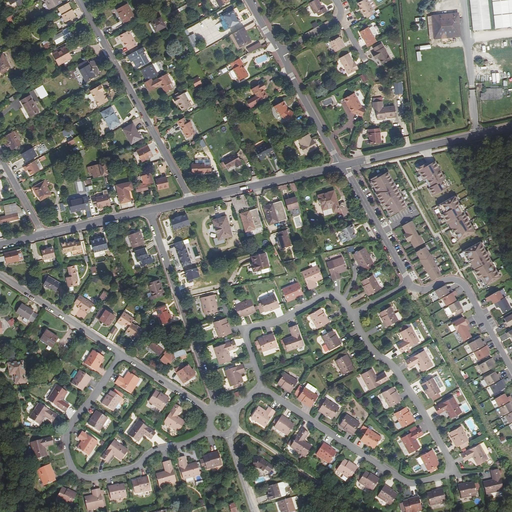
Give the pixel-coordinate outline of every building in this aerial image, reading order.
[(45,0),(48,5),(47,6),(49,10),(61,3),(59,0),(45,0)] [(214,0),(219,8),(229,3),(227,0),(214,0)] [(318,0),(315,0),(308,4),(314,14),(317,13),(319,16),(327,11),(326,9),(324,10),(318,0)] [(364,10),(366,15),(367,14),(369,18),(370,17),(374,15),(375,14),(373,10),(378,8),(373,0),(364,0),(359,3),(362,7),(364,10)] [(487,0),(469,0),(473,31),(491,29),(490,24),(487,0)] [(511,0),(492,0),(496,29),(511,27),(511,0)] [(75,16),(67,3),(58,8),(66,22),(75,16)] [(135,17),(127,3),(116,9),(124,23),(135,17)] [(236,15),(233,10),(222,16),(226,24),(224,26),(227,31),(229,29),(240,23),(238,19),(237,19),(235,15),(236,15)] [(455,31),(460,30),(458,16),(452,17),(451,14),(432,16),(434,39),(456,37),(455,31)] [(165,27),(161,18),(151,24),(155,32),(165,27)] [(360,32),(368,47),(376,42),(371,35),(376,32),(372,26),(368,28),(368,27),(360,32)] [(67,28),(62,30),(63,32),(53,37),(57,44),(67,38),(71,35),(67,28)] [(243,28),(232,34),(240,47),(250,42),(243,28)] [(127,47),(129,50),(137,45),(129,31),(119,36),(126,48),(127,47)] [(191,46),(195,43),(190,35),(186,38),(191,46)] [(335,52),(344,47),(339,37),(330,42),(335,52)] [(249,54),(261,47),(259,43),(247,50),(249,54)] [(378,58),(382,64),(390,60),(381,44),(373,48),(375,52),(372,54),(375,59),(378,58)] [(71,58),(65,48),(61,50),(60,49),(57,51),(58,52),(54,54),(59,64),(71,58)] [(127,56),(128,57),(143,48),(142,48),(127,56)] [(143,48),(128,57),(130,60),(132,59),(133,61),(137,69),(147,63),(142,53),(144,52),(143,48)] [(348,54),(339,59),(348,75),(358,69),(355,64),(354,65),(353,63),(348,54)] [(243,65),(239,59),(230,64),(233,70),(230,71),(230,73),(233,78),(234,79),(237,77),(239,81),(247,76),(244,70),(243,70),(242,69),(241,66),(243,65)] [(79,70),(86,82),(96,77),(94,74),(94,73),(91,68),(89,65),(88,65),(86,61),(77,65),(80,70),(79,70)] [(141,70),(147,82),(151,80),(157,76),(156,73),(159,71),(155,63),(141,70)] [(363,82),(368,79),(365,73),(360,75),(363,82)] [(162,86),(161,87),(165,93),(173,88),(165,75),(154,81),(157,85),(161,83),(162,86)] [(147,82),(145,83),(148,88),(154,85),(152,82),(151,80),(147,82)] [(154,85),(148,88),(149,91),(160,85),(161,87),(162,86),(161,83),(157,85),(154,81),(152,82),(154,85)] [(401,81),(394,82),(395,95),(402,94),(401,81)] [(262,84),(253,88),(256,93),(255,93),(257,96),(247,102),(250,107),(268,97),(265,93),(264,93),(262,90),(264,88),(262,84)] [(108,101),(105,95),(104,96),(102,92),(103,92),(104,91),(101,85),(90,91),(98,107),(108,101)] [(46,92),(43,86),(36,89),(40,96),(46,92)] [(481,99),(501,99),(501,89),(484,90),(484,94),(481,94),(481,99)] [(183,94),(177,98),(175,99),(177,104),(179,103),(183,111),(192,106),(185,93),(183,94)] [(352,113),(362,116),(365,108),(362,107),(354,93),(344,99),(352,113)] [(42,110),(33,94),(24,99),(33,115),(42,110)] [(395,107),(388,108),(387,109),(383,110),(383,108),(382,101),(373,102),(374,111),(376,111),(377,120),(385,120),(385,119),(385,118),(387,117),(387,119),(396,118),(395,107)] [(287,110),(283,102),(274,107),(277,113),(278,113),(280,116),(285,119),(289,121),(293,114),(287,110)] [(120,124),(111,108),(101,113),(110,129),(120,124)] [(184,119),(178,123),(181,129),(182,128),(184,131),(185,134),(184,135),(187,139),(196,134),(191,126),(190,127),(189,124),(187,124),(184,119)] [(141,139),(133,124),(123,130),(131,145),(141,139)] [(380,130),(380,128),(369,130),(369,133),(368,133),(368,137),(369,137),(370,144),(381,143),(380,130)] [(20,144),(13,132),(4,136),(6,140),(4,141),(4,144),(6,146),(7,147),(9,146),(11,149),(20,144)] [(317,149),(314,143),(313,144),(312,141),(308,135),(298,141),(302,147),(300,148),(305,155),(317,149)] [(75,142),(80,150),(85,147),(81,138),(75,142)] [(273,158),(276,156),(270,145),(268,141),(265,143),(266,145),(255,150),(263,165),(268,163),(267,161),(270,160),(271,162),(274,160),(273,158)] [(153,157),(147,146),(137,151),(142,162),(153,157)] [(29,149),(21,154),(25,162),(34,157),(29,149)] [(240,161),(236,154),(222,162),(223,162),(220,163),(223,169),(225,167),(226,169),(234,164),(236,166),(240,164),(239,162),(240,161)] [(428,189),(432,196),(450,187),(434,159),(427,163),(426,161),(416,166),(424,181),(425,180),(430,188),(428,189)] [(34,161),(25,166),(30,175),(39,170),(34,161)] [(93,173),(94,179),(104,177),(108,176),(108,175),(105,164),(88,168),(89,174),(93,173)] [(204,166),(204,164),(191,165),(192,175),(197,175),(196,173),(200,173),(211,172),(211,165),(204,166)] [(407,207),(408,206),(389,171),(383,175),(382,173),(371,179),(372,181),(371,181),(376,192),(375,192),(383,207),(384,206),(390,216),(407,207)] [(147,184),(153,183),(151,174),(142,176),(144,185),(143,185),(143,184),(139,184),(139,187),(136,187),(137,192),(148,189),(147,184)] [(169,188),(166,177),(156,180),(158,190),(169,188)] [(52,194),(45,181),(34,188),(41,201),(52,194)] [(131,182),(116,186),(120,204),(131,201),(128,191),(133,190),(131,182)] [(105,207),(111,206),(108,195),(107,190),(103,191),(104,196),(96,198),(95,197),(92,198),(94,207),(97,206),(98,208),(103,207),(103,206),(105,206),(105,207)] [(340,212),(334,192),(318,197),(324,217),(340,212)] [(457,242),(475,232),(455,196),(437,207),(447,223),(448,223),(452,230),(451,231),(457,242)] [(86,211),(91,210),(88,197),(82,198),(69,201),(72,212),(85,209),(86,211)] [(297,209),(295,199),(284,202),(287,212),(297,209)] [(269,230),(287,226),(282,209),(265,212),(269,230)] [(0,217),(0,223),(19,219),(18,214),(0,217)] [(262,232),(259,217),(257,214),(241,219),(245,236),(262,232)] [(231,239),(225,219),(213,223),(217,240),(213,242),(214,248),(223,245),(222,242),(231,239)] [(414,248),(424,242),(420,235),(419,236),(415,229),(416,228),(412,221),(402,226),(406,233),(404,235),(408,242),(410,240),(414,248)] [(348,231),(349,231),(350,230),(348,226),(336,233),(337,237),(341,237),(344,243),(352,239),(349,234),(348,231)] [(133,248),(145,245),(143,241),(144,241),(141,231),(135,233),(134,231),(130,232),(130,235),(127,236),(129,246),(132,245),(133,248)] [(286,237),(285,232),(276,235),(278,239),(277,240),(279,246),(278,246),(279,252),(289,249),(286,237)] [(108,249),(105,237),(101,238),(101,237),(98,238),(101,251),(108,249)] [(101,251),(98,238),(95,239),(95,240),(91,240),(94,252),(101,251)] [(83,253),(80,242),(75,243),(75,241),(65,244),(64,242),(61,243),(63,252),(71,250),(72,255),(83,253)] [(501,278),(481,242),(463,252),(469,263),(470,263),(474,271),(473,271),(482,288),(501,278)] [(182,270),(191,266),(185,248),(183,243),(175,246),(176,251),(182,270)] [(432,280),(441,275),(434,262),(426,247),(416,252),(424,268),(432,280)] [(43,260),(55,257),(53,248),(46,250),(45,249),(41,250),(43,260)] [(149,258),(146,248),(136,252),(139,262),(141,261),(142,266),(154,262),(152,257),(149,258)] [(23,260),(21,250),(0,254),(0,261),(0,263),(7,261),(7,263),(23,260)] [(373,267),(364,252),(353,259),(356,265),(357,264),(362,273),(373,267)] [(253,273),(269,269),(264,254),(252,258),(254,265),(252,265),(251,265),(253,273)] [(347,273),(342,262),(336,264),(335,263),(326,266),(333,283),(340,281),(338,276),(347,273)] [(75,265),(68,267),(70,277),(66,278),(69,288),(78,285),(77,279),(78,278),(75,265)] [(323,283),(318,271),(311,274),(310,272),(302,276),(308,293),(316,290),(314,286),(323,283)] [(56,291),(60,283),(54,279),(54,280),(48,276),(44,283),(44,286),(44,288),(44,289),(48,288),(50,289),(52,288),(54,289),(53,290),(56,291)] [(152,300),(164,296),(162,291),(160,284),(162,284),(160,279),(149,282),(153,295),(151,296),(152,300)] [(381,293),(373,279),(362,285),(367,293),(365,294),(369,299),(381,293)] [(303,297),(298,286),(282,293),(288,305),(294,302),(294,301),(303,297)] [(447,290),(445,286),(435,291),(439,299),(441,298),(449,293),(452,291),(450,288),(447,290)] [(446,306),(448,305),(456,301),(454,296),(457,295),(455,291),(450,294),(442,299),(446,306)] [(503,299),(499,291),(486,298),(488,302),(491,300),(493,304),(494,304),(503,299)] [(105,301),(109,295),(104,292),(100,298),(105,301)] [(80,295),(75,303),(79,305),(84,309),(84,310),(88,313),(94,305),(80,295)] [(258,309),(261,316),(265,314),(265,315),(274,311),(274,312),(280,309),(275,297),(260,303),(262,307),(258,309)] [(216,305),(215,298),(201,302),(205,318),(217,316),(215,306),(216,305)] [(511,310),(505,298),(503,299),(494,304),(496,307),(499,306),(500,307),(504,315),(511,310)] [(463,312),(457,301),(456,302),(449,306),(448,306),(452,314),(455,312),(457,315),(463,312)] [(257,315),(251,302),(235,309),(240,320),(249,316),(250,317),(257,315)] [(17,313),(24,318),(30,321),(35,313),(22,304),(17,313)] [(166,311),(168,310),(166,306),(157,308),(162,324),(171,321),(170,318),(172,317),(170,312),(168,313),(167,313),(166,311)] [(115,316),(102,307),(95,317),(109,326),(115,316)] [(135,318),(124,311),(118,322),(121,324),(122,323),(124,324),(128,327),(132,322),(135,318)] [(398,324),(390,311),(380,316),(384,324),(383,325),(386,331),(398,324)] [(325,320),(321,312),(310,318),(317,332),(329,325),(326,320),(325,320)] [(467,325),(469,324),(467,321),(465,322),(464,320),(463,317),(451,324),(456,331),(457,331),(467,325)] [(137,325),(132,322),(128,327),(126,331),(131,335),(132,334),(134,335),(138,337),(144,329),(137,325)] [(229,331),(226,322),(214,326),(220,341),(232,336),(230,330),(229,331)] [(469,328),(467,325),(457,331),(463,342),(471,337),(468,331),(467,330),(469,328)] [(304,348),(297,328),(290,330),(293,339),(284,342),(288,354),(304,348)] [(419,345),(411,330),(400,336),(405,344),(397,349),(401,355),(419,345)] [(52,348),(59,338),(48,331),(41,340),(52,348)] [(337,341),(333,334),(322,340),(329,353),(341,346),(338,341),(337,341)] [(256,344),(258,350),(261,349),(261,350),(263,354),(278,349),(274,336),(268,338),(268,339),(259,342),(259,343),(256,344)] [(482,343),(480,338),(468,345),(473,352),(477,350),(484,346),(486,345),(484,341),(482,343)] [(165,346),(161,341),(158,344),(154,341),(149,347),(160,355),(167,345),(165,346)] [(238,351),(235,344),(215,351),(220,367),(232,363),(229,354),(238,351)] [(489,349),(487,346),(485,347),(477,351),(474,353),(478,361),(489,354),(488,352),(487,350),(489,349)] [(175,357),(186,353),(184,348),(174,351),(172,354),(167,350),(164,353),(165,354),(161,360),(167,364),(169,362),(171,364),(175,357)] [(100,366),(105,358),(94,351),(85,364),(97,372),(101,366),(100,366)] [(432,368),(424,353),(406,364),(409,370),(417,366),(422,374),(432,368)] [(350,362),(347,357),(335,364),(343,378),(354,372),(349,363),(350,362)] [(494,362),(492,358),(478,366),(483,374),(495,367),(493,364),(492,363),(494,362)] [(26,382),(23,362),(10,364),(11,374),(16,373),(17,383),(26,382)] [(178,374),(183,381),(184,381),(195,373),(189,364),(177,372),(178,374)] [(226,373),(229,382),(230,381),(233,389),(244,385),(241,376),(246,375),(243,367),(226,373)] [(89,383),(93,378),(81,370),(73,384),(83,391),(88,383),(89,383)] [(369,393),(388,382),(384,376),(376,380),(372,371),(361,378),(369,393)] [(131,395),(136,387),(135,386),(139,380),(129,373),(124,380),(120,378),(116,384),(131,395)] [(496,375),(495,373),(484,379),(488,386),(492,384),(499,380),(501,379),(499,376),(497,377),(496,375)] [(291,395),(298,384),(285,375),(278,386),(286,391),(286,392),(291,395)] [(433,380),(440,393),(443,392),(444,390),(437,378),(433,380)] [(433,380),(420,387),(423,392),(425,392),(429,400),(440,393),(433,380)] [(505,383),(503,380),(500,381),(492,385),(490,387),(494,395),(505,388),(503,385),(503,384),(505,383)] [(63,401),(69,393),(58,386),(48,401),(67,413),(71,406),(63,401)] [(397,398),(392,389),(381,396),(389,409),(401,403),(398,397),(397,398)] [(319,398),(306,390),(299,400),(306,405),(306,406),(311,410),(319,398)] [(114,412),(122,398),(112,391),(107,399),(106,399),(102,404),(114,412)] [(162,410),(170,398),(165,395),(164,396),(156,391),(149,401),(162,410)] [(507,399),(504,394),(494,400),(499,407),(504,404),(511,400),(510,397),(507,399)] [(447,402),(434,410),(438,416),(446,412),(451,420),(461,414),(453,399),(451,400),(451,399),(446,401),(447,402)] [(333,420),(340,410),(327,401),(319,413),(325,416),(325,415),(333,420)] [(506,415),(511,411),(511,408),(511,406),(511,405),(511,401),(505,405),(499,408),(503,416),(506,415)] [(54,422),(58,416),(40,404),(30,418),(40,425),(46,417),(54,422)] [(179,432),(185,422),(177,416),(182,409),(176,405),(164,423),(179,432)] [(259,423),(258,425),(266,430),(276,414),(270,410),(267,414),(259,409),(253,419),(259,423)] [(410,418),(405,410),(395,416),(402,429),(414,423),(411,417),(410,418)] [(100,432),(108,419),(97,411),(93,416),(94,417),(89,425),(100,432)] [(353,437),(360,425),(347,417),(341,427),(348,432),(348,433),(353,437)] [(278,419),(274,425),(277,427),(275,429),(288,438),(295,428),(287,422),(288,421),(282,418),(281,421),(278,419)] [(152,440),(156,434),(139,421),(128,435),(139,442),(144,435),(152,440)] [(468,442),(460,429),(449,435),(454,443),(453,443),(456,449),(468,442)] [(382,439),(368,430),(368,432),(366,431),(364,434),(366,435),(361,442),(366,445),(367,444),(375,449),(382,439)] [(423,437),(419,430),(400,441),(409,456),(420,450),(415,441),(423,437)] [(94,450),(99,442),(83,432),(79,438),(83,441),(78,449),(88,455),(92,449),(94,450)] [(306,459),(312,449),(304,444),(309,436),(303,432),(291,450),(306,459)] [(55,445),(53,437),(32,443),(36,460),(48,457),(46,447),(55,445)] [(121,461),(128,451),(115,441),(101,458),(108,462),(113,455),(121,461)] [(330,448),(324,445),(317,456),(330,465),(337,454),(329,449),(330,448)] [(488,461),(479,446),(461,457),(464,463),(472,459),(477,467),(488,461)] [(222,464),(218,451),(212,453),(212,455),(203,457),(207,469),(222,464)] [(435,458),(431,452),(420,459),(427,473),(438,467),(434,458),(435,458)] [(187,465),(184,456),(177,458),(184,479),(200,474),(196,462),(187,465)] [(266,470),(270,464),(262,459),(254,459),(254,468),(258,469),(264,472),(266,470)] [(176,481),(170,460),(163,462),(165,471),(156,474),(160,486),(176,481)] [(350,481),(358,469),(352,466),(351,467),(343,461),(337,472),(350,481)] [(54,470),(51,464),(38,470),(45,485),(56,481),(52,471),(54,470)] [(275,467),(270,464),(266,470),(271,473),(275,467)] [(503,492),(498,471),(491,472),(493,481),(483,483),(486,496),(503,492)] [(371,493),(379,482),(374,478),(373,479),(365,474),(358,484),(371,493)] [(151,490),(148,477),(142,478),(142,480),(133,482),(136,494),(151,490)] [(477,496),(474,484),(465,486),(464,485),(458,487),(461,500),(477,496)] [(127,497),(124,485),(115,487),(115,486),(108,487),(111,500),(127,497)] [(271,495),(270,495),(269,496),(270,501),(282,498),(279,485),(269,488),(271,495)] [(71,506),(77,493),(72,491),(72,492),(63,487),(57,499),(71,506)] [(390,507),(397,497),(389,492),(390,491),(384,487),(377,499),(390,507)] [(87,509),(88,509),(95,507),(96,509),(104,507),(100,488),(92,490),(93,495),(85,497),(87,509)] [(445,504),(442,491),(436,492),(436,493),(427,496),(430,508),(445,504)] [(294,511),(291,498),(277,502),(280,511),(294,511)] [(419,511),(422,511),(419,498),(413,500),(413,501),(404,503),(405,511),(419,511)]
